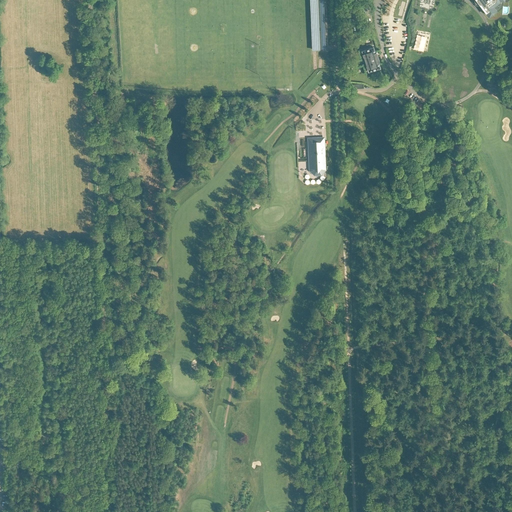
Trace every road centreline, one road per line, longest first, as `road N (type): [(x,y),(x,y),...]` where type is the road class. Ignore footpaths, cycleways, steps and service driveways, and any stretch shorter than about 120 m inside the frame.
road 1 (track): [(98,250),(89,0)]
road 2 (track): [(110,511),(103,359)]
